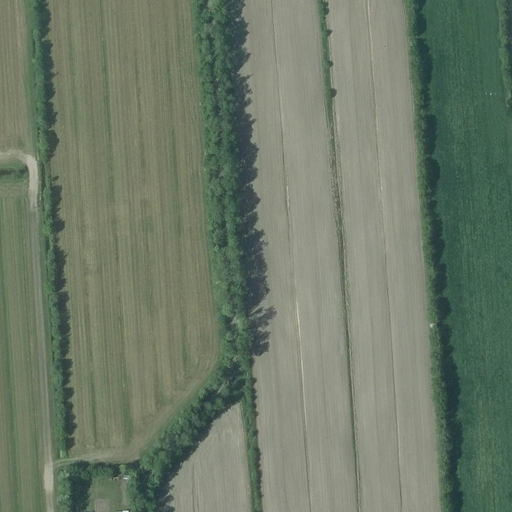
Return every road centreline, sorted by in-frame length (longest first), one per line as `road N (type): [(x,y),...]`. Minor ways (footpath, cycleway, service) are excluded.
road 1 (track): [(208,0),(231,370),(142,474),(144,511)]
road 2 (track): [(52,511),(34,169),(20,157),(0,157)]
